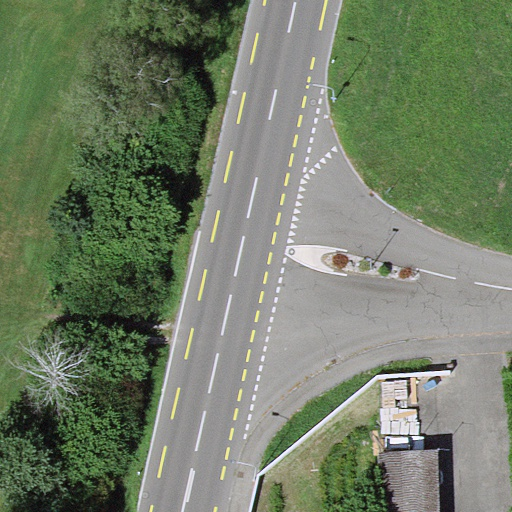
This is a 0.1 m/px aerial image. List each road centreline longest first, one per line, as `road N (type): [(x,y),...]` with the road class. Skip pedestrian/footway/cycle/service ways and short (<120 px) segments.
road 1 (primary): [(240,238),(180,511)]
road 2 (residential): [(240,238),(511,287)]
road 3 (primary): [(290,0),(240,238)]
